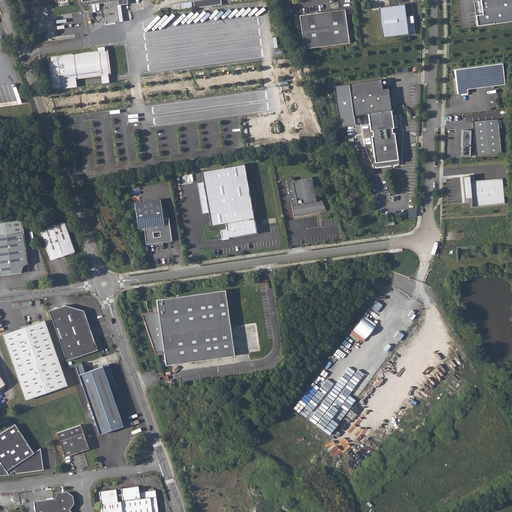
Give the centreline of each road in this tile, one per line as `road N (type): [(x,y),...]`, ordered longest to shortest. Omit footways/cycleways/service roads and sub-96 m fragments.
road 1 (residential): [(431,0),(427,208),(414,239),(103,283)]
road 2 (residential): [(103,283),(0,0)]
road 3 (residential): [(164,463),(103,283)]
